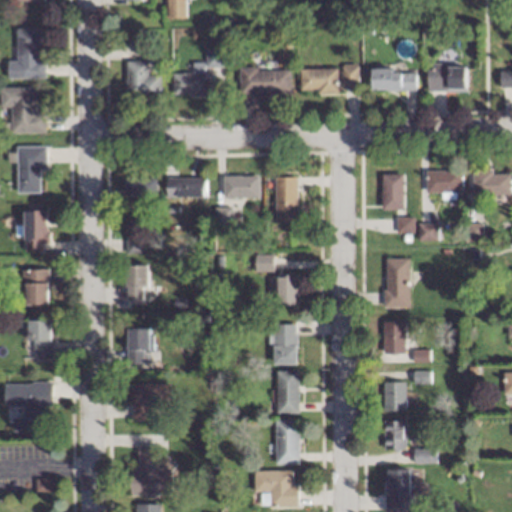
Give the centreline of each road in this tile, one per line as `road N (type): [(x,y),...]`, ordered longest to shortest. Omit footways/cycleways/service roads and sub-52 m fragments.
road 1 (residential): [(96,511),(87,0)]
road 2 (residential): [(511,129),(89,137)]
road 3 (residential): [(345,511),(342,134)]
